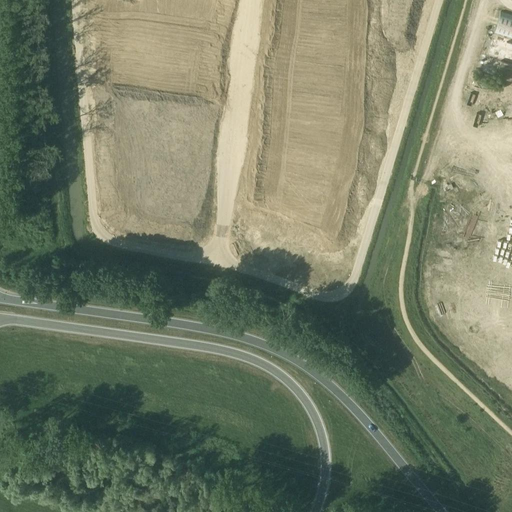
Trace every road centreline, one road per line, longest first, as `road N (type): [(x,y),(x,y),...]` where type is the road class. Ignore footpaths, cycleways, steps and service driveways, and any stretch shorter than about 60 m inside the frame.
road 1 (trunk): [(441,511),(331,386),(264,344),(173,322),(0,300)]
road 2 (trunk): [(0,318),(200,345),(276,372),(296,389),(320,432),(326,463),(316,511)]
